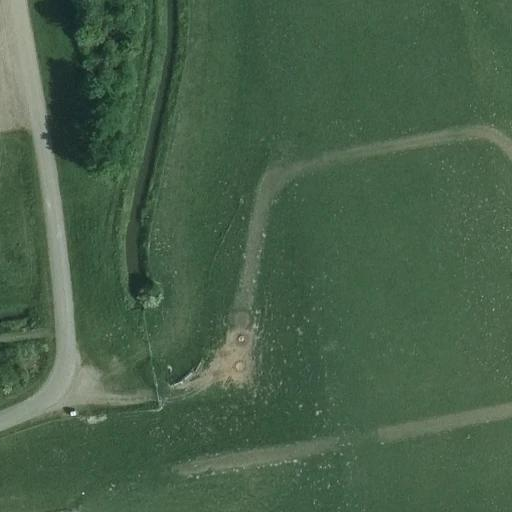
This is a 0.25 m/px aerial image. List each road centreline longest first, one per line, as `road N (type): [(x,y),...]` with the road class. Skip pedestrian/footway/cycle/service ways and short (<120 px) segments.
road 1 (track): [(60,378),(93,399),(211,375),(237,350),(263,198),(278,169),(482,122),(503,121),(511,133)]
road 2 (unclassified): [(0,420),(46,396),(66,356),(50,188),(17,0)]
road 3 (track): [(174,475),(511,414)]
